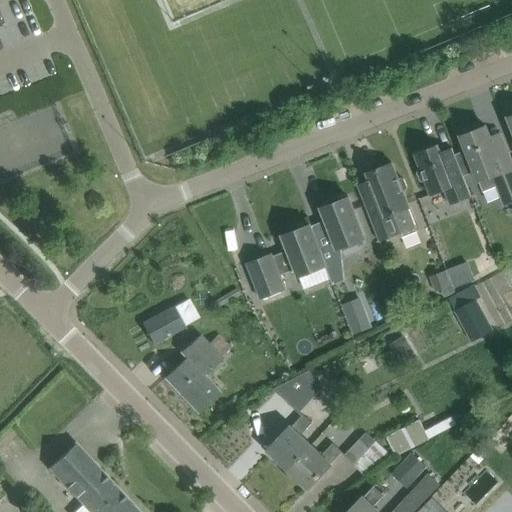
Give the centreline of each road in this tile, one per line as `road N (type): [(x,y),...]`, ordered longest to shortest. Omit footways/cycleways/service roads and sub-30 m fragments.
road 1 (residential): [(47,317),(147,206),(511,66)]
road 2 (tertiary): [(236,511),(47,317)]
